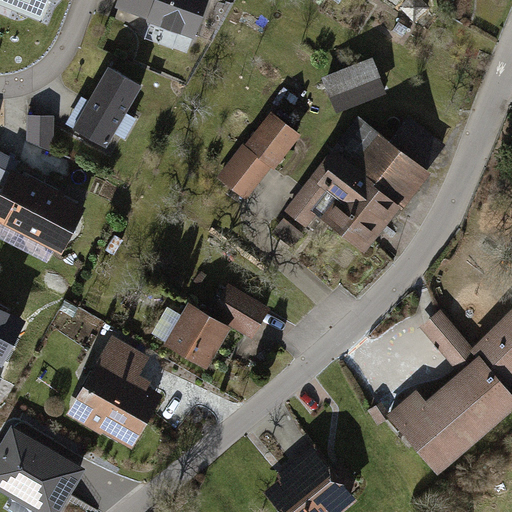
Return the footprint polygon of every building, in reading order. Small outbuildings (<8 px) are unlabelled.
[(0,0),(0,1),(42,18),(49,0),(0,0)] [(207,0),(116,0),(114,7),(194,36),(207,0)] [(390,74),(383,54),(326,74),(333,94),(390,74)] [(146,84),(110,65),(73,131),(109,151),(146,84)] [(369,247),(445,150),(398,113),(383,132),(365,118),(291,211),(310,227),(323,210),(369,247)] [(250,143),(247,140),(221,174),(251,197),(298,136),(271,115),(250,143)] [(54,116),(28,116),(28,141),(55,152),(54,116)] [(0,183),(9,188),(19,169),(22,163),(0,151),(0,183)] [(50,185),(19,169),(9,188),(0,204),(0,215),(26,229),(50,185)] [(86,205),(50,185),(26,229),(62,248),(86,205)] [(287,213),(276,228),(297,242),(307,227),(287,213)] [(216,309),(252,332),(267,309),(231,285),(216,309)] [(511,304),(473,336),(444,302),(423,320),(460,364),(428,391),(421,383),(392,407),(440,464),(511,404),(511,304)] [(235,326),(220,318),(192,303),(169,345),(212,368),(235,326)] [(21,323),(0,312),(0,361),(1,362),(21,323)] [(150,355),(118,337),(76,412),(131,443),(158,395),(135,383),(150,355)] [(57,511),(84,467),(15,427),(0,452),(0,484),(48,511),(57,511)] [(329,448),(277,490),(294,511),(346,511),(367,496),(329,448)]
